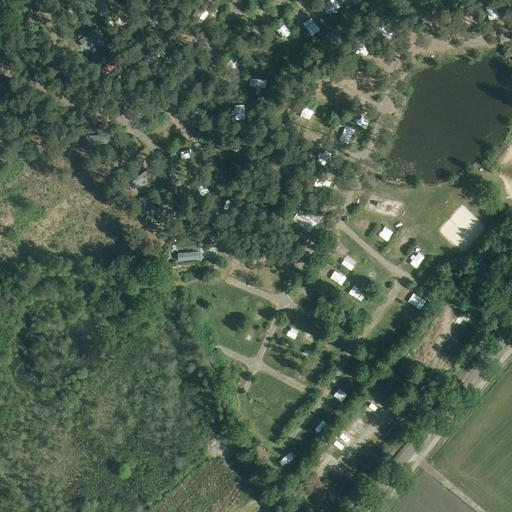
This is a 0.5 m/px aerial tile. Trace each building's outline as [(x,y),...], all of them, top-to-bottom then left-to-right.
[(209,13),(214,17),(218,11),(213,8),(209,13)] [(282,31),(285,41),(295,37),(292,27),(282,31)] [(106,52),(112,47),(102,36),(94,43),(98,47),(100,45),(106,52)] [(122,53),(110,62),(115,69),(127,61),(122,53)] [(360,81),(368,85),(372,76),(365,73),(360,81)] [(88,136),(88,144),(109,144),(108,136),(88,136)] [(113,160),(118,154),(115,151),(109,157),(113,160)] [(133,181),(137,186),(149,177),(145,172),(133,181)] [(301,201),(283,222),(303,238),(320,216),(301,201)] [(156,208),(155,214),(174,219),(176,212),(156,208)] [(366,236),(370,231),(368,229),(373,222),(367,217),(357,229),(366,236)] [(383,237),(379,240),(383,245),(394,236),(389,230),(381,236),(383,237)] [(400,257),(404,252),(397,247),(393,251),(400,257)] [(413,261),(410,266),(418,271),(421,266),(413,261)] [(462,281),(458,278),(450,272),(446,279),(452,284),(453,283),(454,282),(458,285),(462,281)] [(261,283),(282,287),(284,279),(263,275),(261,283)] [(376,290),(386,295),(390,286),(380,281),(376,290)] [(413,332),(421,321),(415,317),(407,328),(413,332)] [(395,338),(404,344),(411,335),(401,328),(395,338)]
